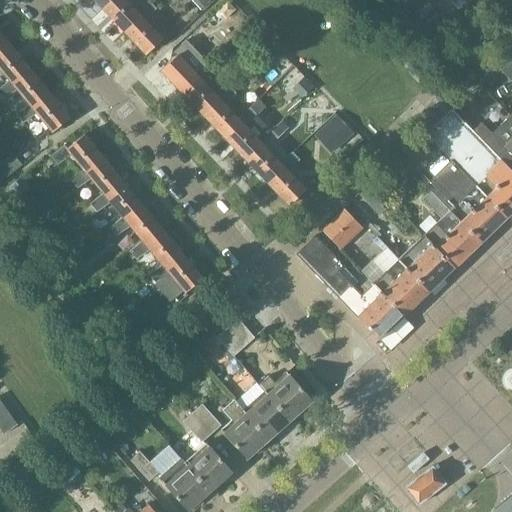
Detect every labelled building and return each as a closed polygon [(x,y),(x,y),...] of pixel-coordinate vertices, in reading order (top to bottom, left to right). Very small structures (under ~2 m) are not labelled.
[(93,0),(102,9),(112,0),(93,0)] [(140,17),(137,13),(124,0),(112,0),(102,9),(124,32),(140,17)] [(200,10),(209,0),(192,0),(191,1),(200,10)] [(140,17),(124,32),(145,55),(161,39),(144,21),(155,9),(148,2),(137,13),(140,17)] [(0,55),(10,47),(0,34),(0,55)] [(175,56),(161,71),(182,94),(198,78),(195,75),(207,63),(185,41),(173,53),(175,56)] [(13,85),(30,70),(10,47),(0,55),(0,69),(9,80),(13,85)] [(202,83),(214,71),(207,63),(195,75),(198,78),(182,94),(203,116),(219,100),(216,97),(202,83)] [(32,108),(49,94),(30,70),(13,85),(9,80),(0,88),(0,95),(4,100),(16,89),(29,104),(32,108)] [(241,123),(237,120),(223,105),(235,93),(227,85),(216,97),(219,100),(203,116),(224,139),(241,123)] [(32,108),(29,104),(17,115),(24,124),(31,117),(37,113),(52,131),(69,117),(49,94),(32,108)] [(262,145),(258,142),(244,127),(256,115),(249,108),(237,120),(241,123),(224,139),(245,161),(262,145)] [(511,171),(502,161),(472,131),(451,110),(425,135),(456,166),(506,218),(511,211),(511,171)] [(480,123),(472,131),(502,161),(510,153),(511,155),(511,117),(510,115),(491,134),(480,123)] [(339,119),(331,127),(347,146),(356,137),(339,119)] [(283,167),(280,164),(266,150),(278,138),(270,130),(258,142),(262,145),(245,161),(266,183),(283,167)] [(86,173),(103,160),(83,136),(67,149),(65,146),(51,157),(57,165),(71,155),(83,171),(86,173)] [(283,167),(266,183),(288,206),(304,190),(287,172),(299,160),(291,152),(280,164),(283,167)] [(0,182),(21,166),(14,156),(0,167),(0,182)] [(106,197),(123,183),(103,160),(86,173),(83,171),(70,180),(78,189),(91,179),(103,194),(106,197)] [(480,242),(506,218),(456,166),(447,175),(466,194),(449,211),(480,242)] [(125,221),(142,207),(123,183),(106,197),(103,194),(90,204),(97,212),(110,203),(123,218),(125,221)] [(391,203),(388,200),(372,183),(360,195),(379,216),(391,203)] [(449,211),(440,201),(430,191),(422,199),(432,210),(431,211),(439,220),(423,236),(454,267),(480,242),(449,211)] [(145,245),(163,230),(142,207),(125,221),(123,218),(109,228),(116,236),(130,227),(142,241),(145,245)] [(363,228),(345,209),(344,208),(343,209),(343,210),(323,230),(322,229),(321,230),(340,250),(341,249),(341,248),(361,229),(362,229),(363,228)] [(165,268),(182,254),(163,230),(145,245),(142,241),(129,251),(136,260),(149,250),(162,265),(165,268)] [(306,264),(324,246),(315,236),(296,254),(306,264)] [(429,292),(454,267),(423,236),(398,260),(429,292)] [(315,274),(334,256),(324,246),(306,264),(315,274)] [(165,268),(162,265),(149,274),(156,283),(169,273),(185,292),(202,278),(182,254),(165,268)] [(338,271),(344,265),(334,256),(315,274),(379,340),(404,315),(373,284),(361,296),(338,271)] [(404,315),(429,292),(398,260),(373,284),(404,315)] [(137,288),(150,278),(142,267),(129,278),(137,288)] [(225,347),(245,329),(237,319),(216,338),(225,347)] [(233,357),(246,345),(254,338),(245,329),(225,347),(233,357)] [(264,391),(289,420),(311,401),(286,372),(273,383),(268,376),(258,385),(263,391),(264,391)] [(268,439),(289,420),(264,391),(263,391),(242,410),(268,439)] [(0,416),(12,408),(2,394),(0,395),(0,416)] [(268,439),(242,410),(233,399),(221,410),(231,420),(221,429),(246,458),(268,439)] [(192,413),(211,434),(220,425),(202,404),(192,413)] [(0,429),(4,434),(16,425),(21,431),(26,427),(12,408),(0,416),(0,429)] [(202,442),(211,434),(192,413),(183,421),(202,442)] [(184,462),(210,491),(232,472),(206,443),(184,462)] [(130,460),(148,480),(158,472),(140,451),(130,460)] [(62,454),(56,467),(67,472),(73,459),(62,454)] [(188,510),(210,491),(184,462),(162,481),(188,510)] [(445,484),(432,467),(431,466),(404,487),(417,505),(445,484)] [(132,511),(129,507),(126,509),(117,500),(110,506),(115,511),(154,511),(148,505),(140,511),(132,511)]
